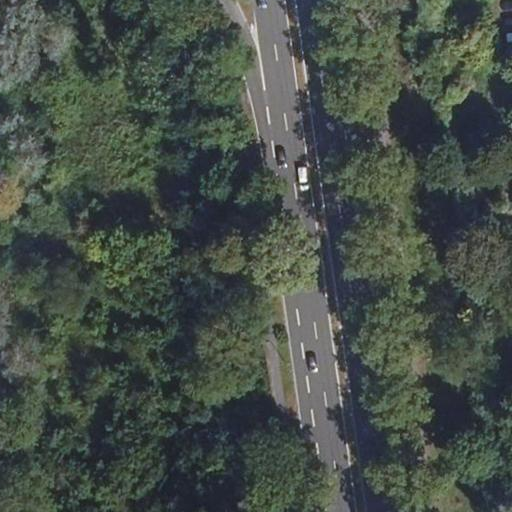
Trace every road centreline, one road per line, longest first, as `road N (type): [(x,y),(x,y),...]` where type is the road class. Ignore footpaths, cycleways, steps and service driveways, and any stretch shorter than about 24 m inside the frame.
road 1 (primary): [(383,511),(313,0)]
road 2 (primary): [(271,103),(329,511)]
